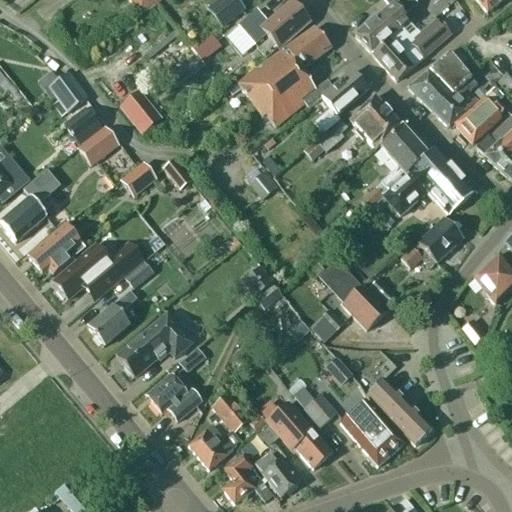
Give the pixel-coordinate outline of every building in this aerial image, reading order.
[(127,0),(140,16),(161,0),(127,0)] [(241,12),(231,0),(223,0),(209,11),(221,27),(241,12)] [(417,6),(412,0),(401,0),(395,5),(405,17),(417,6)] [(473,0),(486,16),(504,0),(473,0)] [(309,25),(290,3),(266,24),(256,12),(237,28),(253,47),(254,47),(254,48),(266,38),(278,52),(309,25)] [(370,56),(407,24),(392,6),(354,39),(370,56)] [(457,42),(472,32),(457,9),(442,19),(457,42)] [(420,38),(408,24),(371,56),(395,84),(449,38),(437,23),(420,38)] [(274,130),(303,106),(301,103),(314,92),(300,72),(330,50),(313,30),(310,33),(286,50),(285,49),(274,57),(227,91),(231,98),(241,91),(262,119),(265,117),(274,130)] [(406,92),(430,114),(469,81),(448,56),(406,92)] [(301,103),(303,106),(304,106),(308,111),(321,100),(330,111),(322,117),(313,125),(322,136),(331,128),(339,122),(336,118),(367,92),(351,74),(332,90),(326,82),(314,92),(301,103)] [(511,101),(511,75),(499,87),(511,101)] [(61,120),(86,101),(67,76),(47,90),(58,104),(52,108),(61,120)] [(455,123),(477,104),(467,95),(476,87),(471,81),(469,81),(430,114),(446,129),(455,123)] [(477,105),(477,104),(455,123),(453,126),(471,147),(486,133),(501,120),(492,110),(503,99),(494,90),(477,105)] [(482,91),(475,97),(480,102),(487,96),(482,91)] [(161,119),(138,92),(118,109),(141,136),(161,119)] [(361,138),(386,115),(372,100),(348,124),(361,138)] [(82,111),(62,127),(80,149),(81,148),(100,133),(82,111)] [(400,129),(386,115),(361,138),(374,153),(400,129)] [(482,158),(483,159),(499,143),(505,150),(509,147),(511,150),(511,119),(511,118),(510,119),(488,140),(486,138),(474,151),(476,153),(476,155),(481,159),(482,158)] [(339,136),(346,130),(339,123),(315,144),(314,142),(294,159),(303,170),(325,152),(327,154),(343,140),(339,136)] [(391,186),(423,156),(400,130),(378,150),(396,170),(385,180),(391,186)] [(104,131),(76,153),(89,170),(117,149),(104,131)] [(499,143),(483,159),(510,184),(511,184),(511,150),(509,147),(505,150),(499,143)] [(400,220),(427,195),(447,217),(472,195),(433,152),(403,178),(404,179),(382,199),(394,213),(400,220)] [(0,203),(2,206),(29,182),(26,184),(9,163),(0,170),(0,203)] [(190,184),(172,163),(161,172),(178,193),(190,184)] [(132,199),(154,182),(142,166),(120,184),(132,199)] [(46,173),(30,186),(22,193),(28,200),(0,223),(0,228),(14,245),(45,219),(35,207),(43,200),(43,201),(59,188),(46,173)] [(277,190),(264,174),(248,187),(261,203),(277,190)] [(366,212),(381,199),(374,191),(359,205),(366,212)] [(435,267),(462,241),(443,221),(399,262),(409,272),(425,257),(435,267)] [(52,277),(84,251),(74,239),(70,242),(60,231),(26,260),(40,276),(46,270),(52,277)] [(156,239),(147,246),(154,254),(163,247),(156,239)] [(95,250),(52,286),(57,292),(55,293),(62,302),(64,300),(66,303),(81,290),(93,304),(121,281),(109,266),(95,250)] [(129,250),(109,266),(121,281),(141,264),(129,250)] [(496,309),(511,290),(511,274),(498,256),(472,281),(496,309)] [(320,269),(315,264),(305,273),(310,278),(320,269)] [(335,265),(325,274),(344,294),(354,285),(335,265)] [(152,276),(143,266),(124,282),(133,293),(152,276)] [(255,298),(270,286),(258,272),(243,283),(255,298)] [(398,302),(377,281),(367,292),(388,312),(398,302)] [(282,299),(272,288),(256,302),(265,313),(282,299)] [(365,333),(386,314),(375,302),(370,306),(357,293),(341,308),(365,333)] [(119,316),(135,302),(129,294),(112,308),(86,330),(102,349),(128,327),(119,316)] [(334,335),(342,327),(328,312),(320,320),(334,335)] [(173,361),(191,346),(166,317),(115,361),(121,368),(119,369),(130,382),(166,352),(173,361)] [(334,335),(320,320),(309,330),(323,345),(334,335)] [(461,331),(473,347),(485,338),(473,322),(461,331)] [(297,324),(289,331),(301,343),(308,336),(297,324)] [(258,359),(246,345),(231,359),(243,373),(258,359)] [(197,351),(188,357),(196,366),(204,360),(197,351)] [(335,362),(327,369),(344,387),(351,380),(335,362)] [(176,425),(200,404),(189,391),(185,396),(169,378),(144,399),(160,418),(166,413),(176,425)] [(430,432),(382,383),(365,400),(382,418),(413,449),(430,432)] [(302,389),(291,399),(303,411),(302,413),(318,430),(336,414),(320,396),(314,402),(302,389)] [(235,439),(236,438),(239,436),(235,432),(247,422),(226,397),(211,410),(224,426),(225,426),(231,434),(235,439)] [(403,446),(382,421),(373,412),(372,413),(364,403),(338,425),(355,445),(376,469),(403,446)] [(330,456),(306,429),(286,406),(264,424),(265,426),(266,427),(277,440),(290,455),(294,452),(312,472),(330,456)] [(265,426),(264,424),(252,411),(245,417),(257,432),(265,426)] [(241,443),(236,438),(235,439),(231,434),(222,441),(211,428),(187,449),(207,473),(232,452),(236,449),(235,448),(241,443)] [(268,429),(254,439),(261,449),(264,446),(266,450),(277,440),(268,429)] [(0,444),(0,485),(12,508),(26,500),(29,507),(64,488),(47,457),(35,463),(19,434),(0,444)] [(248,449),(239,455),(241,458),(247,466),(256,459),(248,449)] [(232,484),(221,492),(233,507),(252,492),(263,505),(272,498),(247,466),(241,458),(223,472),(232,484)] [(279,501),(298,486),(280,463),(276,465),(273,462),(270,464),(265,458),(254,467),(261,477),(279,501)] [(63,511),(86,511),(89,509),(72,493),(59,508),(63,511)] [(412,511),(404,502),(391,511),(412,511)]
